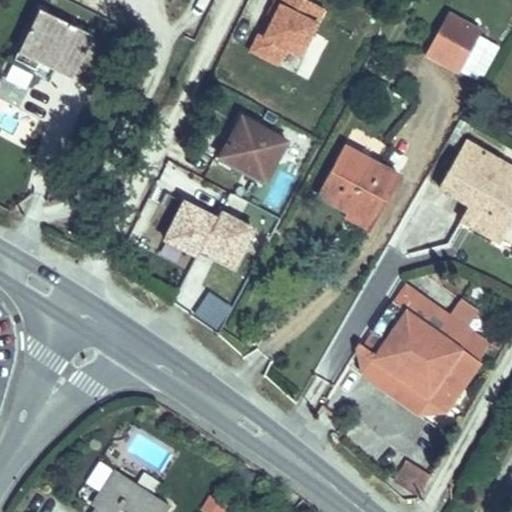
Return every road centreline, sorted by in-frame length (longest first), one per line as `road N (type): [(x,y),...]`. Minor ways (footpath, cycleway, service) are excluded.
road 1 (unknown): [(21,291),(103,169),(160,60),(160,44),(103,2)]
road 2 (tertiary): [(374,511),(236,399),(129,325)]
road 3 (tertiary): [(124,358),(353,511)]
road 4 (tertiary): [(109,311),(0,243)]
